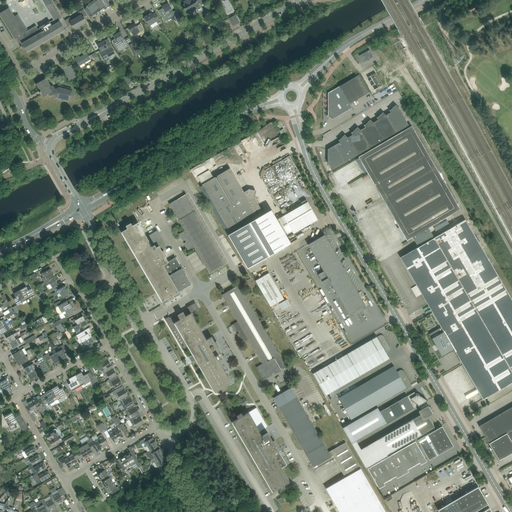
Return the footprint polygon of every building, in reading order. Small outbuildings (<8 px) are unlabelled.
[(40,28),(38,29),(36,26),(28,31),(26,29),(25,30),(24,29),(26,28),(18,15),(14,17),(12,13),(12,12),(11,12),(9,8),(0,13),(0,14),(15,39),(14,39),(15,39),(17,38),(22,46),(21,47),(24,45),(27,52),(28,52),(28,51),(64,30),(65,30),(60,21),(59,20),(60,20),(61,21),(62,20),(62,19),(63,18),(52,0),(41,0),(53,20),(50,22),(50,21),(45,24),(45,23),(43,24),(44,25),(39,27),(40,28)] [(87,6),(85,10),(87,13),(89,15),(90,16),(93,15),(94,15),(94,14),(96,14),(95,14),(96,13),(97,13),(97,12),(98,12),(104,8),(106,7),(107,8),(111,6),(107,0),(93,0),(92,1),(91,2),(90,3),(89,3),(89,4),(88,4),(88,6),(87,6)] [(205,2),(204,0),(186,0),(184,1),(185,3),(182,5),(186,13),(187,15),(191,12),(192,13),(197,10),(197,9),(200,7),(199,5),(201,4),(205,2)] [(160,10),(158,11),(165,21),(168,19),(166,16),(173,12),(168,3),(162,7),(163,8),(160,10)] [(72,20),(70,17),(65,20),(68,27),(69,27),(69,26),(71,25),(73,28),(74,28),(75,29),(86,23),(85,21),(86,21),(84,17),(87,16),(83,9),(83,10),(78,13),(80,16),(72,20)] [(149,25),(154,22),(155,23),(157,22),(158,24),(161,22),(155,13),(152,15),(151,13),(144,17),(145,18),(144,19),(146,22),(147,22),(149,25)] [(179,13),(175,15),(175,16),(180,24),(184,22),(179,13)] [(236,24),(239,23),(235,16),(232,17),(229,18),(233,25),(236,23),(236,24)] [(135,23),(128,27),(130,31),(131,32),(133,35),(136,33),(141,30),(141,31),(144,30),(142,27),(140,24),(138,25),(138,26),(137,26),(135,23)] [(115,39),(112,41),(114,44),(118,50),(121,48),(119,44),(123,42),(124,45),(127,44),(125,40),(124,38),(120,32),(113,36),(115,39)] [(142,40),(141,38),(133,42),(134,44),(136,47),(144,43),(146,41),(145,39),(142,40)] [(100,50),(100,51),(98,51),(100,54),(100,55),(103,60),(115,54),(110,45),(108,46),(105,41),(97,45),(99,47),(98,48),(99,48),(100,50)] [(132,42),(128,44),(135,56),(139,54),(132,42)] [(373,57),(369,50),(359,56),(363,63),(373,57)] [(100,60),(98,57),(95,53),(90,56),(89,55),(87,53),(80,57),(79,56),(75,58),(78,62),(79,65),(91,59),(90,59),(94,57),(97,62),(100,60)] [(77,77),(71,65),(63,69),(69,81),(77,77)] [(374,82),(378,88),(382,85),(375,73),(371,75),(371,76),(374,82)] [(128,75),(123,78),(128,85),(132,83),(128,75)] [(352,107),(350,103),(370,92),(359,75),(339,86),(340,87),(329,93),(329,116),(333,118),(352,107)] [(48,94),(49,95),(50,96),(52,96),(53,95),(55,99),(68,102),(73,99),(75,95),(71,89),(59,85),(55,88),(54,87),(53,86),(51,86),(50,86),(45,77),(43,79),(43,80),(36,84),(40,91),(39,91),(40,94),(42,93),(44,97),(48,94)] [(386,115),(385,115),(396,132),(409,125),(399,108),(396,105),(391,109),(392,109),(389,110),(391,113),(386,115)] [(373,122),(383,140),(396,132),(385,115),(383,112),(379,116),(379,117),(377,118),(378,120),(373,123),(373,122)] [(360,130),(370,147),(383,140),(373,122),(370,120),(366,124),(364,125),(365,127),(360,130)] [(359,158),(356,159),(364,173),(366,171),(399,227),(406,239),(407,240),(412,237),(418,247),(433,238),(427,228),(460,209),(412,126),(358,157),(359,158)] [(348,138),(357,155),(370,147),(360,130),(357,127),(353,131),(353,132),(351,133),(352,135),(348,138)] [(334,146),(344,163),(355,156),(357,155),(348,138),(345,135),(340,139),(341,139),(338,140),(340,142),(334,146)] [(332,170),(344,163),(334,146),(328,149),(328,163),(332,170)] [(214,178),(202,185),(203,185),(205,190),(231,234),(264,214),(254,198),(255,193),(256,191),(254,190),(249,189),(244,192),(240,185),(233,174),(230,168),(225,172),(214,178)] [(226,264),(186,194),(169,204),(185,231),(179,234),(183,241),(189,238),(190,240),(184,243),(188,250),(194,247),(210,274),(226,264)] [(308,201),(283,216),(292,231),(294,233),(318,219),(308,201)] [(231,234),(229,235),(248,268),(290,243),(289,240),(271,210),(264,214),(231,234)] [(283,216),(278,219),(287,233),(292,231),(283,216)] [(418,247),(400,257),(431,310),(496,272),(465,220),(433,238),(418,247)] [(152,246),(138,223),(122,232),(164,304),(180,295),(178,292),(191,284),(176,258),(168,262),(165,257),(167,256),(163,250),(162,251),(159,246),(156,248),(155,245),(152,246)] [(308,244),(309,246),(311,249),(324,272),(318,275),(322,281),(324,285),(330,282),(346,310),(349,314),(365,305),(324,235),(308,244)] [(43,273),(45,276),(47,280),(55,276),(51,269),(43,273)] [(511,300),(496,272),(431,310),(432,312),(435,318),(441,327),(442,329),(454,350),(463,364),(483,399),(487,397),(511,382),(511,300)] [(269,273),(255,281),(271,307),(284,299),(269,273)] [(47,280),(44,282),(46,286),(48,290),(52,288),(57,285),(58,285),(56,281),(57,280),(55,276),(47,280)] [(67,289),(65,285),(63,287),(61,285),(60,286),(58,287),(57,285),(52,288),(53,290),(55,289),(56,292),(54,295),(55,297),(58,295),(60,294),(67,289)] [(239,285),(222,295),(238,322),(232,325),(236,332),(239,330),(242,329),(243,331),(240,332),(237,334),(242,344),(249,340),(262,364),(270,377),(286,367),(264,328),(260,322),(239,285)] [(416,296),(420,294),(415,286),(411,288),(416,296)] [(26,287),(20,290),(26,300),(27,300),(29,300),(29,298),(34,295),(32,291),(30,288),(28,290),(26,287)] [(61,296),(59,297),(61,300),(66,297),(68,297),(67,295),(70,293),(67,289),(60,294),(61,296)] [(17,305),(26,300),(20,290),(14,294),(16,296),(13,298),(15,300),(17,305)] [(59,306),(63,312),(65,311),(73,307),(70,303),(68,304),(67,301),(62,304),(59,306)] [(289,302),(281,306),(285,311),(292,307),(289,302)] [(168,318),(165,319),(168,323),(169,323),(173,331),(175,330),(186,348),(189,347),(193,354),(188,357),(192,363),(197,360),(215,392),(220,389),(221,388),(225,386),(227,385),(231,382),(228,377),(225,372),(217,359),(220,357),(218,354),(221,353),(218,348),(220,347),(216,341),(215,342),(212,337),(206,340),(193,317),(191,313),(198,309),(195,303),(188,308),(188,309),(182,313),(177,316),(169,320),(168,318)] [(72,312),(75,311),(73,307),(65,311),(63,312),(66,318),(71,315),(73,314),(72,312)] [(14,310),(4,316),(6,318),(15,313),(14,310)] [(79,317),(72,321),(75,326),(73,327),(75,326),(78,324),(85,320),(83,316),(80,318),(79,317)] [(75,326),(73,327),(76,333),(80,331),(79,329),(80,328),(87,324),(85,320),(78,324),(75,326)] [(4,326),(0,328),(0,332),(1,334),(6,332),(10,329),(7,324),(4,326)] [(438,329),(429,334),(432,338),(435,345),(438,351),(439,350),(442,357),(454,350),(442,329),(439,331),(438,329)] [(84,331),(76,335),(78,339),(77,339),(80,344),(83,342),(90,337),(91,337),(89,332),(87,333),(88,334),(86,335),(84,331)] [(7,338),(10,343),(16,339),(15,337),(18,335),(17,332),(7,338)] [(35,335),(24,341),(26,344),(36,338),(35,335)] [(329,382),(334,390),(389,358),(386,352),(389,350),(390,348),(383,336),(381,335),(377,337),(312,374),(320,387),(329,382)] [(93,342),(90,337),(83,342),(85,346),(83,347),(85,350),(93,346),(91,342),(93,342)] [(16,339),(10,343),(13,348),(17,346),(22,343),(20,341),(19,338),(16,339)] [(61,360),(64,359),(64,358),(66,356),(63,351),(66,350),(63,345),(58,348),(59,350),(58,350),(56,351),(56,353),(61,360)] [(16,360),(22,356),(25,355),(22,350),(13,355),(16,360)] [(45,361),(49,359),(52,358),(55,363),(57,362),(58,362),(61,360),(56,353),(53,355),(51,352),(43,357),(45,361)] [(25,355),(22,356),(16,360),(19,365),(25,362),(28,360),(25,355)] [(36,359),(40,366),(42,366),(41,363),(45,361),(43,357),(42,355),(36,359)] [(102,359),(97,362),(101,369),(103,367),(104,370),(105,370),(107,369),(112,366),(108,360),(103,362),(102,359)] [(45,361),(41,363),(42,366),(43,365),(44,366),(48,373),(51,371),(45,361)] [(25,369),(28,374),(34,370),(36,369),(33,364),(25,369)] [(394,366),(389,368),(338,398),(351,420),(406,388),(406,387),(410,385),(410,383),(403,371),(401,370),(397,372),(394,366)] [(34,381),(41,377),(36,369),(34,370),(28,374),(31,379),(32,378),(34,381)] [(112,378),(117,375),(113,369),(109,371),(107,369),(105,370),(104,370),(102,371),(106,378),(108,376),(110,379),(112,378)] [(78,373),(75,375),(81,386),(90,381),(91,381),(94,379),(93,377),(91,375),(91,374),(90,372),(86,374),(87,376),(84,378),(83,376),(81,372),(79,374),(78,373)] [(71,381),(68,383),(70,386),(72,390),(73,390),(75,394),(78,393),(75,389),(81,386),(75,375),(72,377),(72,378),(70,379),(71,381)] [(116,388),(118,387),(123,384),(119,378),(114,381),(112,378),(110,379),(108,380),(112,387),(114,385),(116,388)] [(0,389),(0,390),(3,388),(9,385),(6,379),(0,382),(0,389)] [(463,391),(472,385),(469,381),(470,381),(469,379),(464,383),(465,384),(462,386),(464,388),(462,390),(463,391)] [(2,391),(0,392),(2,396),(6,394),(7,396),(12,393),(10,391),(12,390),(9,385),(3,388),(4,390),(2,391)] [(54,387),(51,389),(57,399),(58,400),(61,398),(61,397),(66,394),(63,390),(62,388),(60,389),(58,386),(55,387),(54,387)] [(326,488),(335,504),(339,511),(385,511),(346,442),(328,452),(291,387),(273,398),(313,467),(334,455),(347,476),(326,488)] [(46,399),(43,401),(48,411),(51,409),(52,408),(52,407),(51,406),(50,404),(54,401),(57,399),(56,397),(51,389),(49,390),(48,391),(46,393),(49,398),(46,399)] [(126,392),(124,389),(120,392),(118,389),(113,392),(119,401),(124,398),(128,395),(127,395),(128,394),(128,393),(128,392),(127,391),(126,392)] [(407,396),(402,399),(380,411),(386,423),(387,424),(414,408),(416,407),(416,404),(417,404),(417,405),(418,406),(419,406),(422,404),(427,401),(427,400),(419,395),(419,394),(418,393),(417,393),(416,393),(415,393),(416,393),(415,395),(412,393),(407,396)] [(33,398),(33,400),(32,400),(37,408),(39,407),(42,411),(46,408),(44,404),(42,400),(39,401),(37,397),(36,398),(35,397),(33,398)] [(124,398),(119,401),(125,409),(129,407),(130,407),(134,404),(130,398),(126,400),(124,398)] [(37,408),(32,400),(27,403),(29,405),(25,407),(30,415),(29,415),(33,421),(36,420),(33,415),(34,415),(33,413),(35,412),(34,410),(37,408)] [(420,414),(408,422),(378,439),(387,455),(434,427),(428,417),(433,414),(428,405),(418,411),(420,414)] [(489,443),(507,433),(511,429),(511,406),(479,426),(489,443)] [(125,409),(128,416),(131,414),(132,417),(133,417),(134,416),(140,413),(136,407),(131,410),(130,407),(129,407),(125,409)] [(359,439),(386,423),(380,411),(377,407),(343,428),(352,443),(359,439)] [(237,419),(233,422),(271,488),(273,491),(278,488),(282,486),(283,486),(289,482),(281,468),(287,465),(276,447),(278,446),(275,440),(273,441),(265,428),(267,427),(255,408),(243,416),(237,419)] [(2,417),(2,427),(10,427),(11,429),(16,427),(14,424),(18,422),(17,420),(15,417),(12,412),(5,416),(5,415),(2,415),(2,417)] [(114,415),(112,417),(115,423),(117,426),(119,429),(121,428),(120,424),(119,424),(117,420),(116,418),(114,415)] [(133,417),(132,417),(129,419),(133,426),(135,425),(137,427),(144,423),(140,417),(136,419),(134,416),(133,417)] [(23,420),(18,423),(21,428),(24,427),(26,430),(28,428),(23,420)] [(128,433),(126,429),(122,423),(120,424),(121,428),(123,431),(125,435),(126,435),(125,435),(128,433)] [(114,431),(118,439),(123,436),(119,429),(117,426),(112,429),(113,431),(114,431)] [(449,439),(445,433),(446,433),(446,432),(445,433),(442,427),(442,426),(419,439),(418,440),(423,449),(429,460),(430,459),(429,459),(435,455),(436,456),(453,446),(453,445),(452,446),(449,440),(450,440),(449,439)] [(50,432),(45,435),(47,438),(48,437),(50,440),(61,434),(62,433),(59,428),(57,429),(56,430),(55,429),(50,432)] [(109,434),(111,438),(113,442),(118,439),(114,431),(113,431),(109,434)] [(79,437),(82,442),(88,439),(86,433),(79,437)] [(499,461),(511,452),(511,442),(507,433),(489,443),(499,461)] [(61,434),(50,440),(51,443),(51,444),(52,447),(57,444),(62,441),(61,438),(63,437),(63,435),(62,434),(61,434)] [(73,434),(69,436),(63,440),(65,443),(75,437),(73,434)] [(98,437),(99,439),(104,448),(108,445),(102,434),(98,437)] [(96,435),(89,439),(90,442),(94,448),(96,446),(99,450),(104,448),(99,439),(98,437),(96,435)] [(151,439),(144,443),(146,446),(147,446),(150,450),(156,447),(158,446),(155,442),(156,442),(155,439),(153,437),(151,439)] [(82,443),(83,446),(89,456),(91,456),(93,455),(93,454),(94,453),(91,449),(94,448),(90,442),(89,439),(82,443)] [(403,448),(413,466),(419,463),(421,465),(427,461),(425,459),(415,441),(403,448)] [(30,455),(36,452),(36,451),(37,450),(34,446),(33,447),(33,446),(24,451),(22,449),(17,452),(18,455),(22,453),(25,458),(28,457),(30,455)] [(89,456),(83,446),(75,451),(79,458),(81,456),(82,457),(83,456),(84,459),(89,456)] [(148,452),(145,453),(148,457),(149,457),(151,461),(151,460),(155,458),(162,454),(161,451),(160,448),(158,450),(156,447),(150,450),(148,452)] [(403,475),(409,471),(407,469),(413,466),(403,448),(391,455),(403,475)] [(69,452),(66,454),(73,465),(78,463),(76,460),(79,458),(75,451),(70,454),(69,452)] [(127,454),(125,455),(131,466),(136,463),(137,466),(137,467),(138,467),(139,467),(142,466),(139,462),(137,457),(134,453),(131,454),(130,453),(127,454)] [(30,455),(28,457),(25,458),(24,458),(26,461),(29,459),(32,465),(35,463),(41,460),(38,454),(32,458),(30,455)] [(63,457),(59,460),(61,463),(62,465),(63,467),(66,466),(67,465),(68,468),(73,465),(66,454),(64,456),(65,457),(63,457)] [(157,467),(165,463),(166,462),(165,459),(166,459),(165,457),(164,457),(162,454),(155,458),(151,460),(151,461),(150,461),(151,463),(153,463),(154,462),(157,467)] [(122,463),(120,464),(122,468),(123,470),(131,466),(125,455),(123,456),(123,457),(120,459),(122,463)] [(403,475),(391,455),(380,461),(390,480),(396,476),(397,478),(403,475)] [(460,459),(454,462),(459,470),(464,467),(462,463),(463,463),(462,461),(461,461),(460,459)] [(390,480),(380,461),(367,468),(379,488),(385,485),(384,483),(390,480)] [(29,467),(28,467),(29,470),(32,468),(33,470),(35,470),(37,473),(40,471),(40,472),(43,470),(46,468),(45,467),(46,467),(44,463),(43,463),(42,463),(37,466),(35,463),(32,465),(29,467)] [(100,473),(98,474),(100,477),(99,477),(100,480),(103,478),(108,475),(110,474),(108,469),(106,466),(98,470),(100,473)] [(34,475),(33,475),(34,478),(35,478),(37,477),(40,483),(42,481),(45,480),(50,477),(50,476),(51,475),(48,471),(48,472),(47,471),(44,473),(43,470),(40,472),(40,471),(37,473),(35,475),(34,475)] [(110,474),(108,475),(103,478),(104,481),(102,482),(104,485),(103,485),(105,488),(113,483),(111,480),(112,479),(113,478),(112,477),(110,474)] [(116,488),(113,483),(105,488),(106,490),(107,489),(108,492),(110,491),(112,494),(116,491),(119,489),(118,487),(116,488)] [(66,494),(62,487),(57,491),(52,494),(53,496),(56,502),(58,504),(64,501),(61,497),(66,494)] [(447,504),(438,509),(439,511),(491,511),(489,508),(485,510),(485,511),(483,511),(473,511),(488,504),(478,487),(447,504)] [(46,502),(47,505),(51,511),(56,508),(54,503),(56,502),(53,496),(52,494),(49,495),(51,499),(46,502)] [(39,510),(40,511),(47,511),(45,506),(47,505),(46,502),(44,498),(36,503),(38,507),(39,510)] [(3,510),(2,511),(12,511),(13,510),(9,509),(10,509),(9,507),(9,502),(9,500),(7,500),(5,504),(4,504),(3,510)] [(40,511),(39,510),(38,507),(36,503),(35,503),(31,506),(30,507),(32,510),(29,511),(40,511)]
